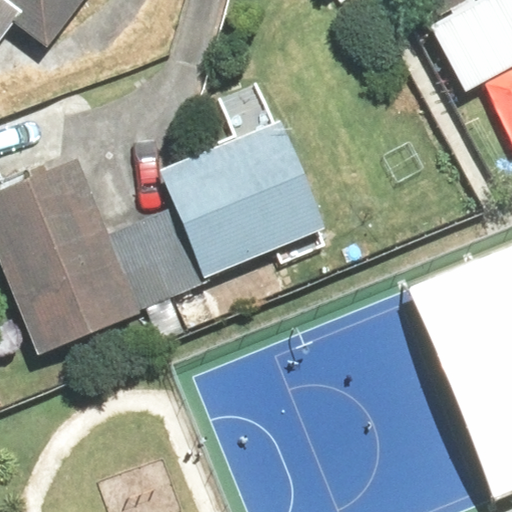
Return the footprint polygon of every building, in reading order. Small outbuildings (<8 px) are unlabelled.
[(0,0),(0,29),(36,55),(76,0),(0,0)] [(284,104),(167,154),(216,266),(333,216),(284,104)] [(78,129),(0,162),(0,234),(38,329),(141,284),(78,129)] [(511,250),(410,292),(494,498),(511,490),(511,250)] [(187,511),(169,461),(103,485),(112,511),(187,511)]
